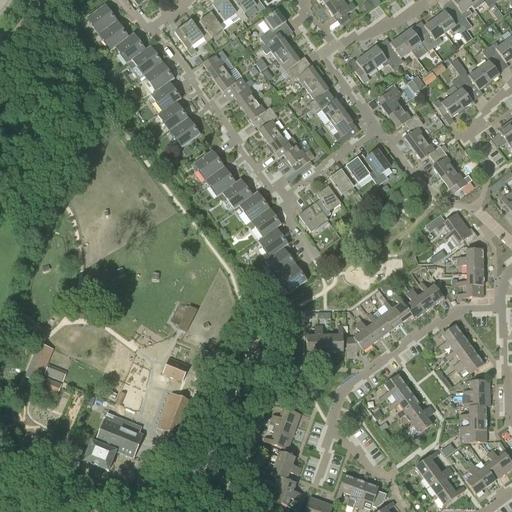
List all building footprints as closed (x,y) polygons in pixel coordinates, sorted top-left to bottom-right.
[(132,0),(138,8),(149,0),(132,0)] [(220,0),(207,10),(210,15),(219,27),(229,20),(233,24),(239,20),(242,24),(227,3),(224,0),(220,0)] [(249,0),(231,0),(227,3),(242,24),(247,20),(244,16),(255,8),(252,3),(249,0)] [(341,0),(332,0),(324,6),(333,18),(340,12),(344,17),(355,9),(351,4),(347,7),(341,0)] [(459,11),(454,15),(466,33),(472,29),(465,20),(472,15),(468,11),(472,8),(466,0),(452,0),(451,1),(459,11)] [(466,0),(472,8),(476,5),(481,9),(485,5),(488,9),(494,5),(489,0),(466,0)] [(86,20),(98,36),(116,23),(104,7),(86,20)] [(260,49),(279,35),(276,31),(285,23),(277,12),(263,22),(269,31),(259,39),(264,46),(260,49)] [(445,13),(435,20),(445,35),(450,31),(453,35),(457,32),(461,36),(466,33),(454,15),(449,19),(445,13)] [(194,27),(203,39),(208,47),(213,44),(211,41),(222,32),(219,27),(210,15),(194,27)] [(428,34),(423,37),(432,50),(442,43),(439,39),(445,35),(435,20),(424,28),(428,34)] [(203,39),(194,27),(190,22),(174,35),(191,58),(196,54),(192,47),(203,39)] [(110,53),(115,49),(128,39),(116,23),(98,36),(110,53)] [(411,30),(400,38),(417,61),(432,50),(423,37),(418,41),(411,30)] [(270,53),(277,62),(291,51),(279,35),(260,49),(265,55),(266,55),(267,55),(270,53)] [(127,65),(131,62),(145,52),(133,36),(128,39),(115,49),(127,65)] [(394,51),(389,55),(398,67),(403,64),(401,60),(411,53),(417,61),(400,38),(390,46),(394,51)] [(496,44),(487,50),(496,63),(502,59),(506,65),(511,60),(511,52),(505,43),(498,48),(496,44)] [(143,78),(161,65),(149,48),(145,52),(131,62),(135,67),(133,69),(141,79),(143,78)] [(376,48),(366,56),(376,70),(382,66),(383,67),(386,67),(388,65),(393,71),(395,73),(399,70),(397,68),(398,67),(389,55),(384,58),(376,48)] [(488,63),(478,71),(489,85),(499,77),(491,67),(496,63),(487,50),(482,54),(488,63)] [(281,76),(285,81),(300,70),(296,65),(300,63),(291,51),(277,62),(285,73),(281,76)] [(210,78),(214,83),(228,73),(222,64),(227,60),(222,52),(210,61),(202,67),(205,72),(206,73),(205,75),(208,79),(210,78)] [(376,70),(366,56),(356,63),(360,69),(355,73),(364,85),(369,81),(366,78),(376,70)] [(262,60),(256,65),(263,72),(269,67),(262,60)] [(450,65),(459,78),(459,77),(469,90),(474,87),(478,92),(489,85),(478,71),(469,78),(456,60),(450,65)] [(143,78),(155,95),(169,84),(173,81),(161,65),(143,78)] [(443,65),(434,70),(438,76),(447,71),(443,65)] [(297,79),(305,91),(320,80),(311,69),(303,75),(300,70),(285,81),(286,83),(290,80),(292,83),(297,79)] [(230,88),(234,93),(245,85),(241,80),(236,84),(228,73),(214,83),(222,94),(230,88)] [(447,92),(451,98),(461,112),(472,104),(464,94),(469,90),(459,77),(459,78),(451,84),(453,87),(447,92)] [(417,78),(411,83),(418,93),(424,88),(417,78)] [(312,110),(313,110),(323,102),(320,97),(328,92),(320,80),(305,91),(313,102),(309,105),(310,106),(307,107),(310,111),(312,110)] [(150,98),(162,114),(176,104),(180,100),(169,84),(155,95),(150,98)] [(234,100),(242,112),(257,101),(245,85),(234,93),(237,98),(234,100)] [(380,107),(388,119),(403,108),(397,101),(400,96),(396,90),(378,103),(380,107)] [(451,98),(441,106),(437,101),(432,104),(442,118),(447,114),(451,119),(461,112),(451,98)] [(259,118),(262,122),(273,114),(270,109),(265,112),(257,101),(242,112),(251,123),(259,118)] [(320,112),(329,123),(343,112),(335,101),(327,107),(323,102),(313,110),(316,115),(320,112)] [(157,118),(169,134),(188,120),(176,104),(162,114),(157,118)] [(404,125),(408,130),(419,121),(415,116),(410,119),(403,108),(388,119),(396,130),(404,125)] [(343,112),(329,123),(337,134),(332,137),(336,142),(347,134),(344,129),(352,124),(343,112)] [(258,133),(266,144),(280,133),(272,122),(277,119),(273,114),(262,122),(265,127),(258,133)] [(188,120),(169,134),(181,150),(200,136),(188,120)] [(403,139),(412,151),(426,141),(418,129),(423,126),(419,121),(408,130),(411,134),(403,139)] [(511,130),(508,125),(498,132),(511,151),(511,130)] [(283,150),(286,154),(297,146),(292,139),(287,142),(280,133),(266,144),(270,149),(268,151),(271,156),(274,155),(275,156),(283,150)] [(502,142),(497,136),(491,140),(496,146),(502,142)] [(428,157),(432,161),(443,153),(440,149),(434,152),(426,141),(412,151),(420,163),(428,157)] [(297,146),(286,154),(283,157),(291,168),(299,162),(303,167),(314,159),(309,152),(304,155),(297,146)] [(193,166),(205,182),(223,168),(212,152),(193,166)] [(377,153),(365,161),(360,165),(369,177),(372,182),(377,188),(387,181),(382,174),(389,169),(388,168),(392,166),(387,160),(385,156),(381,159),(377,153)] [(432,168),(440,180),(455,169),(443,153),(432,161),(435,166),(432,168)] [(356,160),(340,172),(353,189),(369,177),(360,165),(356,160)] [(217,199),(217,198),(235,185),(223,168),(205,182),(217,199)] [(455,169),(440,180),(449,191),(457,186),(460,191),(471,182),(467,177),(463,180),(455,169)] [(324,184),(327,189),(336,201),(353,189),(340,172),(324,184)] [(500,180),(496,184),(499,189),(504,186),(500,180)] [(235,185),(217,198),(220,202),(224,202),(226,201),(234,211),(238,208),(254,196),(248,188),(246,189),(240,181),(235,185)] [(311,201),(314,205),(324,218),(340,206),(336,201),(327,189),(311,201)] [(238,208),(250,224),(269,210),(257,194),(254,196),(238,208)] [(511,203),(509,205),(504,198),(500,200),(511,216),(511,203)] [(304,232),(307,230),(311,234),(327,222),(324,218),(314,205),(303,213),(298,217),(301,221),(298,223),(304,232)] [(250,224),(262,240),(276,230),(281,227),(269,210),(250,224)] [(443,230),(448,236),(463,225),(456,215),(435,230),(438,234),(443,230)] [(448,236),(442,240),(445,243),(450,239),(451,241),(450,243),(454,249),(456,247),(464,242),(474,234),(471,230),(468,232),(463,225),(448,236)] [(269,260),(283,250),(288,246),(276,230),(262,240),(257,244),(269,260)] [(264,263),(276,279),(295,266),(283,250),(269,260),(264,263)] [(456,259),(456,263),(483,263),(482,250),(466,251),(466,259),(456,259)] [(466,267),(466,275),(483,275),(483,263),(456,263),(457,267),(466,267)] [(295,266),(276,279),(288,296),(307,282),(295,266)] [(464,287),(483,287),(483,275),(466,275),(466,283),(457,283),(457,287),(464,287)] [(411,303),(405,308),(411,317),(414,322),(424,314),(401,283),(398,285),(411,303)] [(401,283),(424,314),(434,307),(424,294),(418,298),(412,291),(409,293),(401,283)] [(419,286),(424,294),(434,307),(444,300),(434,287),(427,292),(422,284),(419,286)] [(483,287),(464,287),(464,295),(457,295),(457,303),(465,303),(465,299),(483,299),(483,287)] [(398,306),(392,311),(402,324),(411,317),(405,308),(396,296),(393,299),(398,306)] [(388,313),(382,318),(392,331),(402,324),(392,311),(387,303),(383,306),(388,313)] [(196,311),(188,307),(176,331),(184,335),(196,311)] [(367,318),(372,325),(373,325),(382,338),(392,331),(382,318),(376,323),(370,315),(367,318)] [(357,324),(357,325),(372,346),(382,338),(373,325),(372,325),(366,330),(358,318),(357,319),(356,317),(353,319),(357,324)] [(346,340),(347,350),(347,353),(358,353),(361,350),(363,353),(372,346),(357,325),(354,327),(359,335),(353,339),(346,339),(346,340)] [(319,353),(318,327),(314,327),(314,337),(306,337),(306,354),(319,353)] [(322,327),(318,327),(319,353),(331,353),(330,336),(322,336),(322,327)] [(338,336),(330,336),(331,353),(343,353),(343,350),(347,350),(346,340),(343,340),(342,327),(338,327),(338,336)] [(441,352),(449,347),(449,346),(462,337),(455,327),(442,337),(446,343),(434,352),(436,355),(441,352)] [(445,365),(456,356),(469,347),(462,337),(449,346),(449,347),(453,353),(442,361),(445,365)] [(53,351),(38,345),(25,378),(26,379),(39,384),(53,351)] [(453,368),(455,371),(476,356),(469,347),(456,356),(460,363),(453,368)] [(196,364),(207,368),(212,355),(202,351),(196,364)] [(476,356),(455,371),(458,375),(465,369),(470,376),(483,366),(476,356)] [(162,376),(182,384),(188,367),(168,359),(162,376)] [(66,373),(48,366),(44,376),(63,383),(66,373)] [(379,405),(391,397),(391,396),(404,386),(397,376),(384,386),(388,393),(377,402),(379,405)] [(62,385),(43,377),(39,386),(58,393),(62,385)] [(463,397),(470,397),(489,396),(489,382),(470,382),(470,392),(463,392),(463,397)] [(391,412),(398,406),(412,396),(404,386),(391,396),(391,397),(396,403),(388,408),(391,412)] [(120,393),(115,406),(120,408),(125,395),(120,393)] [(157,429),(179,438),(192,404),(171,395),(157,429)] [(398,421),(402,418),(417,407),(419,406),(412,396),(398,406),(402,412),(395,417),(398,421)] [(469,409),(486,408),(490,408),(489,396),(470,397),(470,404),(464,404),(464,409),(469,409)] [(405,419),(410,427),(431,411),(429,408),(421,413),(417,407),(402,418),(403,420),(405,419)] [(460,420),(469,420),(486,420),(486,408),(469,409),(469,416),(460,416),(460,420)] [(272,417),(271,419),(296,428),(300,416),(282,409),(279,419),(272,417)] [(431,411),(410,427),(416,435),(415,436),(416,438),(431,427),(426,420),(434,414),(431,411)] [(373,416),(377,421),(382,417),(378,412),(373,416)] [(103,421),(98,435),(109,439),(112,432),(118,434),(123,421),(106,414),(104,421),(103,421)] [(345,420),(357,424),(359,419),(347,415),(345,420)] [(276,426),(273,433),(291,440),(296,428),(271,419),(270,424),(276,426)] [(460,428),(460,432),(486,432),(486,420),(469,420),(469,428),(460,428)] [(109,439),(98,435),(94,444),(91,443),(87,451),(80,448),(75,460),(82,463),(83,462),(107,472),(115,453),(132,460),(142,436),(139,435),(142,428),(123,421),(118,434),(112,432),(109,439)] [(486,432),(460,432),(460,436),(466,436),(466,445),(486,444),(486,432)] [(291,440),(273,433),(270,442),(264,439),(263,443),(287,452),(291,440)] [(449,454),(445,448),(440,452),(444,458),(449,454)] [(489,448),(486,450),(504,475),(511,469),(511,464),(503,452),(496,458),(489,448)] [(490,462),(483,467),(494,482),(504,475),(486,450),(487,451),(483,453),(490,462)] [(277,455),(274,464),(299,473),(300,470),(291,467),(294,459),(277,453),(276,455),(277,455)] [(419,477),(420,479),(436,468),(432,461),(438,456),(435,453),(415,468),(420,476),(419,477)] [(268,475),(277,479),(286,481),(289,474),(297,477),(299,473),(274,464),(271,474),(269,473),(268,475)] [(473,466),(469,469),(484,489),(494,482),(483,467),(484,469),(478,474),(473,466)] [(423,480),(429,487),(450,472),(447,469),(441,474),(436,468),(420,479),(421,481),(423,480)] [(484,489),(469,469),(466,471),(471,478),(465,483),(475,496),(484,489)] [(430,498),(432,500),(451,487),(446,481),(452,476),(450,472),(429,487),(435,495),(430,498)] [(342,494),(350,497),(355,481),(344,477),(335,501),(339,503),(342,494)] [(278,481),(274,490),(299,499),(301,495),(292,492),(295,485),(286,481),(277,479),(276,480),(278,481)] [(355,481),(350,497),(346,507),(353,510),(354,508),(358,509),(367,485),(355,481)] [(367,485),(358,509),(362,511),(365,502),(372,505),(371,507),(376,509),(383,504),(386,496),(377,492),(378,489),(367,485)] [(451,487),(432,500),(433,502),(437,499),(443,507),(464,492),(461,488),(455,493),(451,487)] [(299,499),(274,490),(271,499),(270,499),(269,501),(286,508),(289,500),(298,503),(299,499)] [(317,511),(321,503),(309,499),(304,511),(317,511)] [(321,503),(317,511),(330,511),(332,507),(321,503)] [(387,511),(394,507),(392,503),(379,511),(387,511)]
